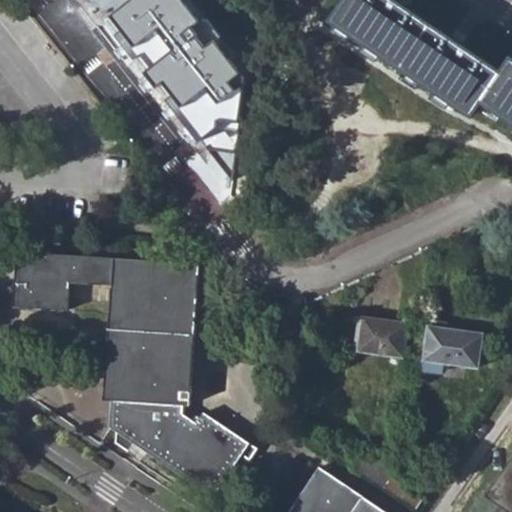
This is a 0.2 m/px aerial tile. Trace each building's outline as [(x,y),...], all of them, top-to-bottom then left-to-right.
[(200,21),(183,0),(133,0),(112,16),(141,54),(147,49),(158,63),(148,70),(160,85),(165,81),(186,107),(210,88),(222,102),(238,90),(231,82),(244,72),(219,40),(208,49),(192,28),(200,21)] [(511,62),(504,73),(394,0),(347,0),(333,21),(474,115),(484,102),(511,120),(511,62)] [(215,498),(250,445),(205,413),(198,423),(183,414),(185,407),(191,407),(201,267),(17,253),(14,309),(67,312),(69,283),(111,286),(105,400),(112,402),(111,426),(117,431),(118,444),(131,453),(136,444),(215,498)] [(409,355),(412,318),(363,313),(359,350),(409,355)] [(429,322),(425,369),(446,371),(447,362),(483,365),(486,327),(429,322)] [(367,455),(357,471),(384,490),(394,474),(367,455)] [(503,506),(498,511),(511,511),(511,462),(489,495),(503,506)] [(381,511),(320,470),(292,511),(381,511)] [(417,511),(428,497),(394,474),(384,490),(415,511),(417,511)]
